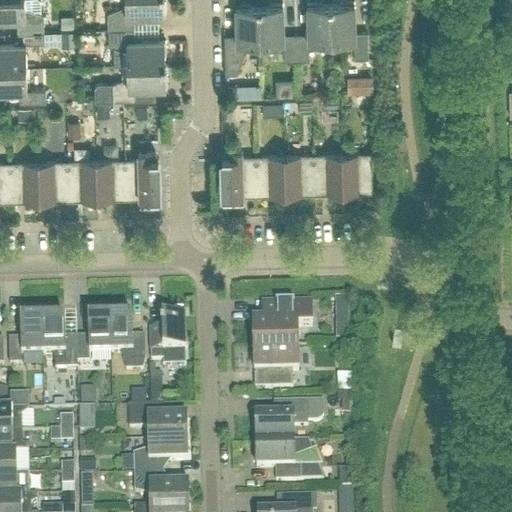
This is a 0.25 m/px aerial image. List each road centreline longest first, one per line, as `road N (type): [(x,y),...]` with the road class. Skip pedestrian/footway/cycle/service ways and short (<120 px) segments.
road 1 (residential): [(511,318),(468,307),(388,254),(205,260)]
road 2 (residential): [(181,259),(181,157),(204,119),(201,0)]
road 3 (residential): [(211,511),(205,260)]
road 4 (residential): [(181,259),(0,264)]
